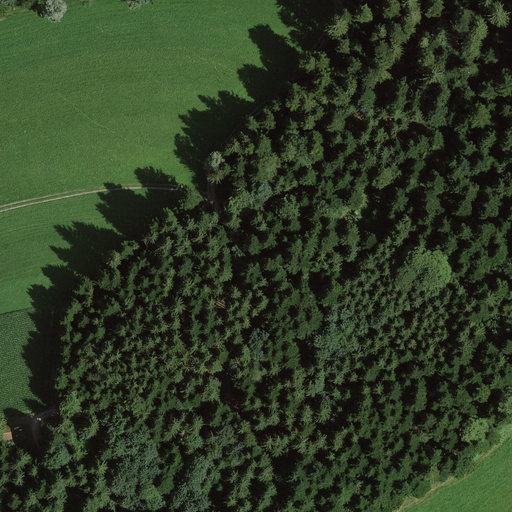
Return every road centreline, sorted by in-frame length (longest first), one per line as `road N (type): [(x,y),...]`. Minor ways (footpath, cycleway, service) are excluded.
road 1 (track): [(0,210),(127,186),(210,196),(231,259),(226,379),(271,463),(275,484),(266,511)]
road 2 (track): [(81,511),(39,436),(41,417),(53,411),(82,414),(140,440),(188,475),(216,511)]
road 3 (track): [(207,194),(230,140),(311,54),(336,16),(337,0)]
